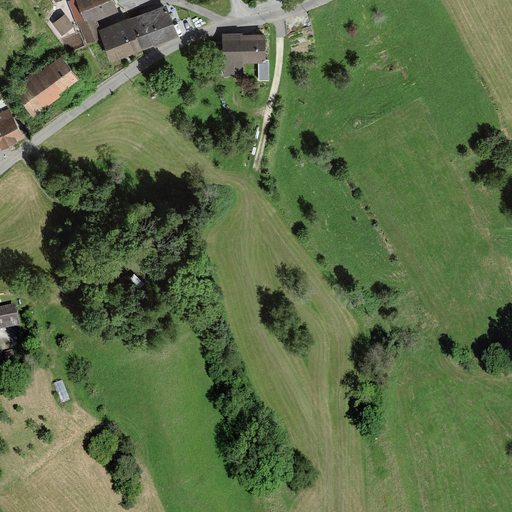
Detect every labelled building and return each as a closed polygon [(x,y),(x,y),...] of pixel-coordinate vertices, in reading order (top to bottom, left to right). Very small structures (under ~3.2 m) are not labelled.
[(93,17),(115,9),(111,0),(79,0),(87,18),(79,21),(87,41),(101,36),(93,17)] [(174,35),(165,8),(103,29),(113,57),(174,35)] [(72,12),(56,18),(64,38),(80,32),(72,12)] [(262,62),(262,35),(221,35),(222,76),(239,76),(239,62),(262,62)] [(32,111),(78,78),(62,57),(16,90),(32,111)] [(0,147),(20,138),(8,114),(0,117),(0,147)] [(0,306),(0,328),(17,325),(12,304),(0,306)] [(48,405),(39,405),(40,414),(49,414),(48,405)] [(50,423),(41,423),(40,431),(50,432),(50,423)]
